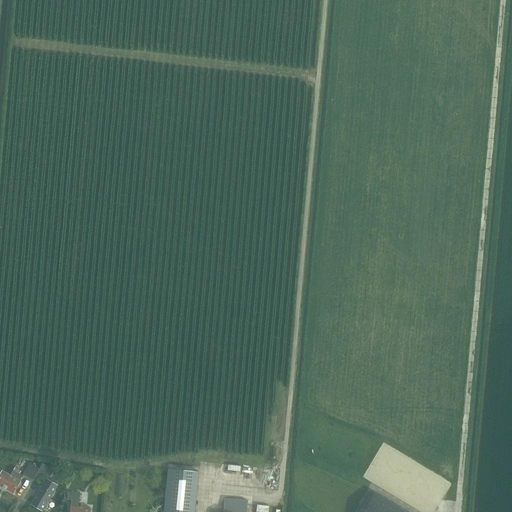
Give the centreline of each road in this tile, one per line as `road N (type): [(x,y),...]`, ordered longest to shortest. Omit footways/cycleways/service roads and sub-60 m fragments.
road 1 (track): [(458,511),(502,0)]
road 2 (track): [(280,495),(324,0)]
